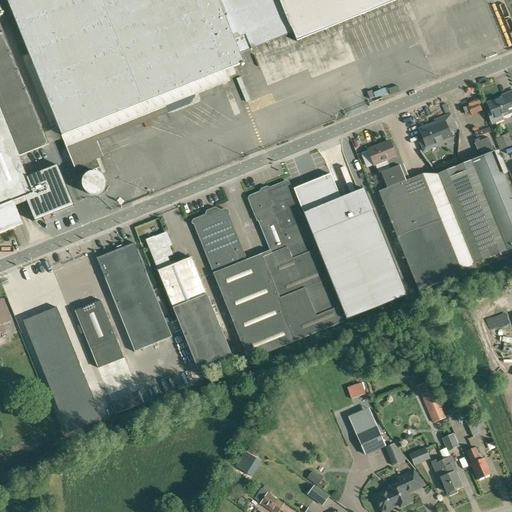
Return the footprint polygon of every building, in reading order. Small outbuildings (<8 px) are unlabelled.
[(7,0),(62,137),(69,154),(169,113),(166,107),(230,82),(225,71),(241,64),(242,66),(244,65),(240,54),(244,52),(241,45),(248,42),(251,49),(293,32),(296,41),(399,0),(7,0)] [(497,0),(502,11),(507,9),(503,0),(497,0)] [(0,233),(16,228),(23,225),(15,205),(27,200),(28,203),(35,219),(43,216),(50,213),(73,204),(57,165),(27,177),(26,176),(18,157),(49,144),(3,32),(0,33),(0,233)] [(511,92),(507,95),(508,97),(488,105),(491,112),(488,113),(493,125),(503,120),(502,117),(511,112),(511,92)] [(448,133),(456,130),(450,115),(435,121),(436,125),(430,127),(429,125),(420,129),(424,139),(419,141),(423,151),(446,142),(447,146),(452,144),(448,133)] [(141,147),(150,132),(144,128),(130,151),(134,154),(139,146),(141,147)] [(511,144),(511,141),(509,134),(495,139),(500,150),(511,144)] [(474,264),(508,250),(511,248),(511,197),(503,175),(508,172),(499,150),(494,152),(488,138),(474,144),(480,158),(438,175),(474,264)] [(391,169),(403,165),(398,152),(394,154),(389,142),(368,151),(374,166),(387,160),(391,169)] [(356,148),(336,156),(343,174),(350,171),(355,183),(367,178),(356,148)] [(328,183),(325,177),(333,174),(326,160),(312,167),(322,187),(328,183)] [(90,196),(111,190),(103,165),(82,172),(90,196)] [(387,189),(378,192),(403,254),(419,292),(463,274),(423,174),(409,180),(406,171),(403,165),(391,169),(381,174),(387,189)] [(181,183),(183,190),(198,186),(196,179),(181,183)] [(284,314),(295,342),(347,321),(318,249),(316,250),(292,189),(291,190),(289,184),(286,183),(270,190),(269,192),(269,193),(263,195),(263,194),(261,194),(253,197),(251,198),(250,200),(251,201),(250,202),(271,254),(263,257),(280,299),(284,314)] [(364,189),(303,214),(317,248),(318,248),(318,249),(347,321),(407,296),(364,189)] [(280,299),(263,257),(248,263),(227,211),(225,210),(216,213),(215,216),(208,218),(208,217),(205,216),(194,220),(193,223),(248,361),(295,342),(284,314),(280,299)] [(158,272),(171,267),(168,258),(173,256),(170,247),(171,246),(166,234),(155,238),(154,237),(145,240),(154,263),(158,272)] [(135,353),(172,338),(134,245),(97,260),(135,353)] [(199,375),(233,361),(192,258),(171,267),(158,272),(199,375)] [(1,324),(10,320),(2,300),(0,300),(0,334),(4,333),(1,324)] [(101,301),(75,311),(116,415),(142,405),(101,301)] [(57,308),(23,321),(68,434),(102,420),(57,308)] [(433,424),(446,418),(430,381),(419,386),(423,395),(421,396),(433,424)] [(361,383),(347,388),(351,399),(365,395),(361,383)] [(457,407),(445,412),(447,415),(458,411),(457,407)] [(473,437),(488,431),(483,419),(468,426),(473,437)] [(366,455),(385,446),(377,428),(358,436),(366,455)] [(448,452),(459,446),(453,434),(442,439),(448,452)] [(407,460),(394,444),(385,448),(392,465),(393,466),(407,460)] [(430,459),(425,448),(409,454),(414,466),(430,459)] [(477,480),(491,474),(484,459),(481,460),(476,448),(466,452),(472,464),(471,465),(477,480)] [(461,488),(454,473),(458,472),(452,457),(440,462),(439,459),(431,462),(438,481),(442,479),(448,493),(461,488)] [(44,465),(47,476),(55,474),(53,463),(44,465)] [(239,473),(233,470),(227,481),(233,484),(239,473)] [(312,471),(307,479),(317,486),(322,478),(312,471)] [(387,491),(373,496),(380,511),(387,511),(392,510),(391,508),(399,505),(400,508),(412,502),(408,493),(425,486),(414,472),(397,479),(399,484),(393,487),(386,490),(387,491)] [(308,494),(322,505),(328,497),(314,486),(308,494)] [(268,494),(269,493),(261,488),(254,499),(273,511),(278,511),(283,505),(268,494)]
